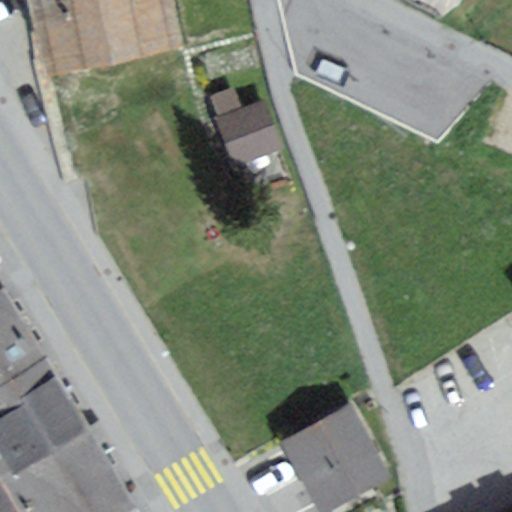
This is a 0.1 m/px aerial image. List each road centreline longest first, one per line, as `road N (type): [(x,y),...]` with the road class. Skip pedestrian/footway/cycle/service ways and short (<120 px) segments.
road 1 (secondary): [(0,172),(205,511)]
road 2 (residential): [(359,0),(511,77)]
